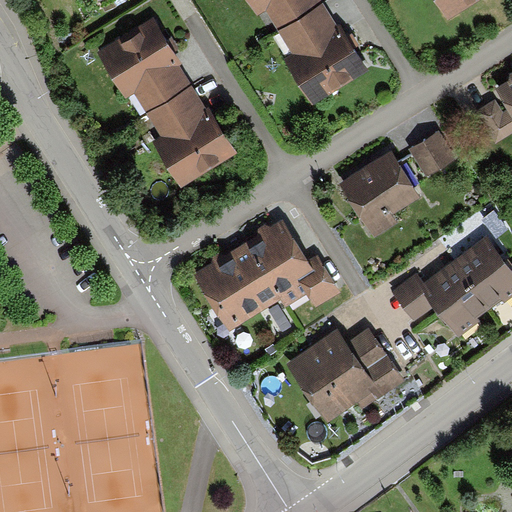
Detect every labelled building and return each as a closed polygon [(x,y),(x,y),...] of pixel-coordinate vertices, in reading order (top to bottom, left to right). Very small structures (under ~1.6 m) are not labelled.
[(264,5),(276,23),(311,0),(254,0),(259,8),(264,5)] [(286,52),(314,94),(363,63),(348,41),(335,21),(331,23),(315,0),(311,0),(276,23),(292,48),(286,52)] [(442,0),(450,11),(467,0),(442,0)] [(133,87),(145,106),(184,81),(171,63),(177,59),(168,45),(150,17),(101,49),(128,90),(133,87)] [(477,111),(493,137),(511,125),(511,78),(498,88),(503,95),(477,111)] [(155,135),(182,177),(231,145),(218,125),(204,103),(200,106),(184,81),(145,106),(161,131),(155,135)] [(429,130),(406,146),(421,167),(444,152),(429,130)] [(386,153),(339,180),(368,231),(387,220),(381,210),(409,193),(386,153)] [(281,218),(237,246),(269,297),(283,289),(287,295),(304,285),(314,301),(336,287),(314,253),(306,258),(281,218)] [(511,269),(487,236),(453,261),(490,310),(511,293),(511,269)] [(237,246),(193,275),(225,327),(269,297),(237,246)] [(418,276),(395,293),(414,318),(434,303),(458,334),(490,310),(453,261),(424,284),(418,276)] [(337,333),(291,365),(328,417),(357,396),(365,406),(403,380),(371,334),(349,350),(337,333)]
